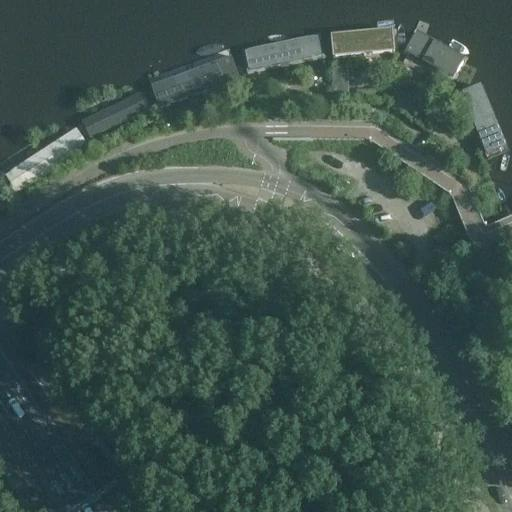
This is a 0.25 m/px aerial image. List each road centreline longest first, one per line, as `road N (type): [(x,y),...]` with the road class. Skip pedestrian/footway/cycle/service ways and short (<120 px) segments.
road 1 (tertiary): [(0,256),(131,192),(182,184),(248,191),(296,208),(340,234),(402,304),(511,499)]
road 2 (secondary): [(89,511),(0,383)]
